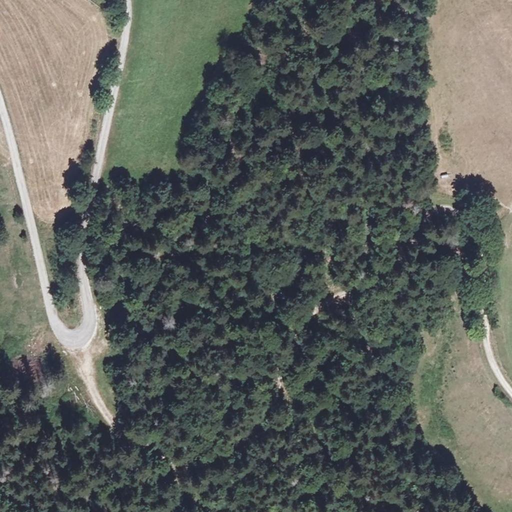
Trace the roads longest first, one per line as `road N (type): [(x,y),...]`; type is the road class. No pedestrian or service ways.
road 1 (track): [(76,341),(105,415),(130,442),(183,462),(229,450),(278,394),(296,335),(314,313),(377,279),(422,222),(460,211),(473,223),(483,257),(491,360),(511,393)]
road 2 (unclassified): [(126,0),(84,240),(90,320),(76,341)]
road 3 (unclassified): [(0,98),(53,317),(76,341)]
